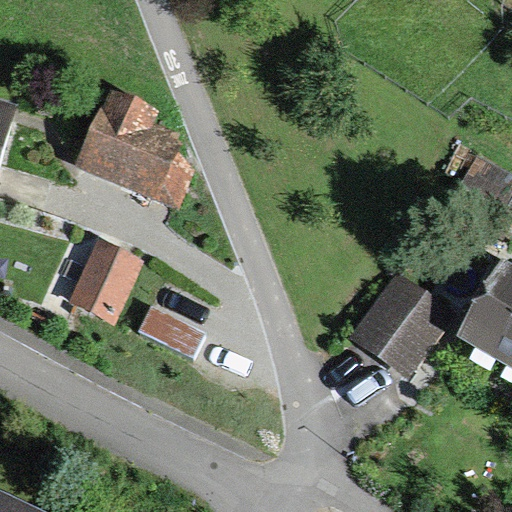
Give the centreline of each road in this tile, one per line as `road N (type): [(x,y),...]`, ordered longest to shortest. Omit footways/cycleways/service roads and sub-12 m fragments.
road 1 (residential): [(152,0),(303,426),(266,509)]
road 2 (residential): [(266,509),(0,359)]
